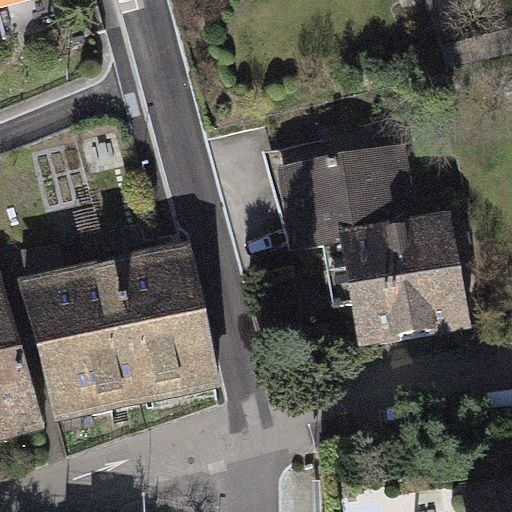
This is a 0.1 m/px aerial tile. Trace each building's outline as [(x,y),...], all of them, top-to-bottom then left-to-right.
[(406,146),(275,171),(291,249),(336,240),(359,352),(478,329),(455,211),(420,218),(406,146)] [(215,383),(183,250),(148,258),(180,391),(215,383)] [(129,402),(180,391),(148,258),(97,271),(129,402)] [(17,271),(0,275),(0,434),(54,421),(22,290),(17,271)] [(129,402),(97,271),(22,290),(54,421),(129,402)] [(511,511),(511,475),(447,489),(451,511),(511,511)]
